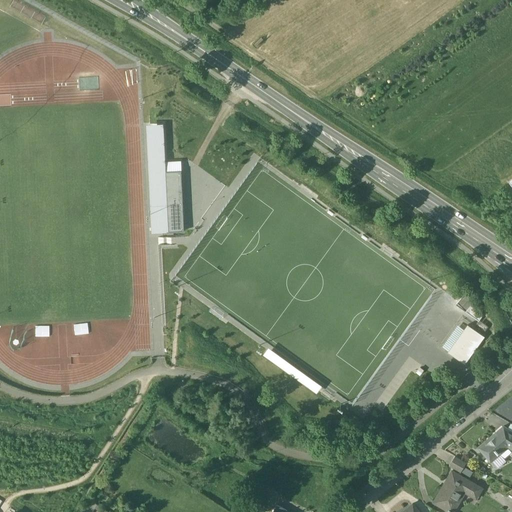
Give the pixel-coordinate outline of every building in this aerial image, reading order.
[(150,124),(152,171),(166,170),(163,123),(150,124)] [(152,171),(154,194),(167,193),(168,209),(154,209),(155,232),(184,230),(182,170),(166,170),(152,171)] [(154,194),(154,209),(168,209),(167,193),(154,194)] [(465,295),(457,303),(462,307),(469,299),(465,295)] [(469,299),(462,307),(466,311),(474,303),(469,299)] [(488,327),(479,321),(476,326),(485,332),(488,327)] [(75,333),(89,333),(88,323),(75,323),(75,333)] [(484,337),(468,325),(448,352),(464,364),(484,337)] [(49,326),(36,326),(36,336),(50,335),(49,326)] [(263,353),(316,392),(322,384),(269,345),(263,353)] [(511,431),(503,426),(478,447),(490,461),(500,453),(498,451),(508,443),(511,445),(511,431)] [(466,462),(455,455),(449,466),(460,473),(466,462)] [(482,488),(452,471),(434,502),(448,510),(448,511),(450,511),(451,511),(454,511),(453,511),(465,492),(476,498),(482,488)]
